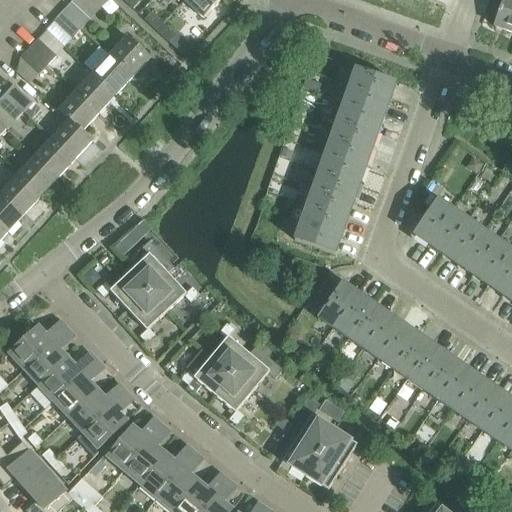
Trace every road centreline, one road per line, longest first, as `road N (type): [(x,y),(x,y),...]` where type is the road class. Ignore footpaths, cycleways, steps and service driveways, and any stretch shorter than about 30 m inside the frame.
road 1 (unclassified): [(43,274),(146,193),(296,2)]
road 2 (residential): [(446,64),(378,261),(511,354)]
road 3 (residential): [(299,511),(195,438),(43,274)]
road 4 (unclassified): [(296,2),(446,64)]
